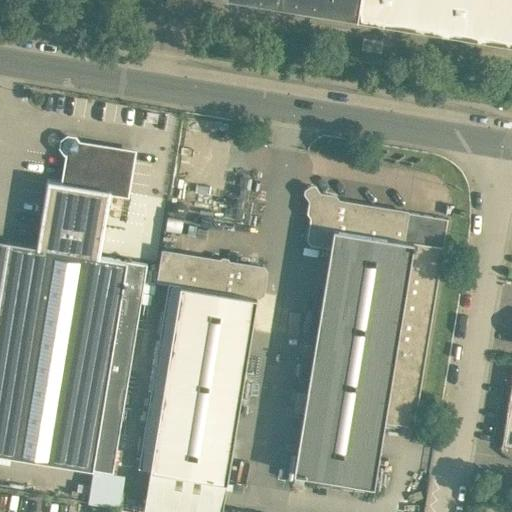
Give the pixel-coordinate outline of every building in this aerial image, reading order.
[(511,0),(235,0),(357,20),(356,21),(357,21),(357,20),(511,45),(511,0)] [(382,41),(363,38),(362,43),(362,48),(380,51),(381,46),(382,41)] [(133,151),(78,142),(74,137),(68,136),(63,140),(62,146),(65,151),(69,152),(64,182),(109,190),(126,193),(133,151)] [(64,182),(63,182),(48,179),(37,245),(99,255),(109,190),(64,182)] [(408,212),(338,200),(334,196),(320,193),(314,185),(305,192),(310,200),(308,211),(312,216),(308,238),(311,242),(330,245),(333,228),(403,239),(408,212)] [(169,200),(158,198),(152,234),(164,236),(169,200)] [(447,218),(408,212),(403,239),(413,241),(443,246),(447,218)] [(403,239),(333,228),(330,245),(294,472),(373,485),(384,420),(413,241),(403,239)] [(0,292),(9,240),(0,238),(0,292)] [(99,255),(37,245),(9,240),(0,292),(0,453),(93,469),(127,260),(99,255)] [(413,241),(384,420),(414,425),(443,246),(413,241)] [(204,257),(161,250),(157,279),(169,281),(168,282),(199,287),(204,257)] [(263,266),(204,257),(199,287),(257,296),(257,295),(258,296),(262,292),(266,271),(263,266)] [(127,260),(93,469),(113,472),(147,263),(127,260)] [(199,287),(168,282),(138,466),(150,468),(226,481),(257,296),(199,287)] [(511,377),(501,445),(511,446),(511,377)] [(221,511),(226,481),(150,468),(143,511),(151,511),(221,511)] [(113,472),(93,469),(87,502),(120,507),(125,474),(113,472)]
